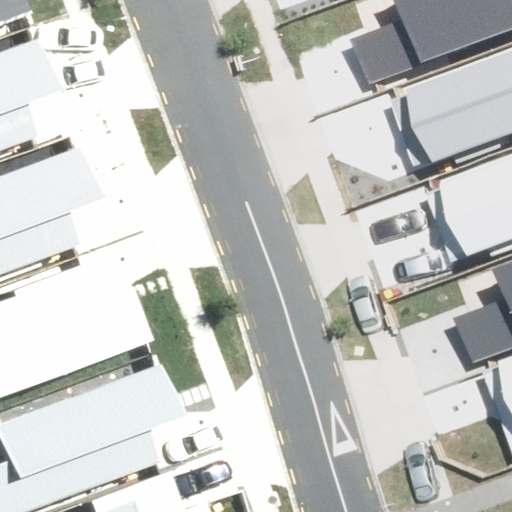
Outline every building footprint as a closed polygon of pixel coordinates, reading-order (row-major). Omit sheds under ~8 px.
[(0,0),(0,25),(35,13),(29,0),(0,0)] [(351,42),(367,85),(511,32),(511,0),(388,0),(398,25),(351,42)] [(0,149),(32,138),(17,98),(54,84),(39,44),(0,58),(0,149)] [(511,54),(401,92),(423,159),(511,129),(511,54)] [(0,277),(70,251),(55,211),(92,198),(77,157),(0,185),(0,277)] [(511,158),(432,185),(455,252),(511,232),(511,158)] [(452,317),(468,360),(511,343),(511,258),(487,268),(499,300),(452,317)] [(0,300),(0,379),(134,336),(121,294),(92,304),(78,263),(2,287),(6,299),(0,300)] [(511,361),(489,370),(511,437),(511,436),(511,361)] [(0,468),(0,511),(21,511),(146,466),(132,426),(168,413),(153,372),(0,428),(0,458),(3,467),(0,468)] [(105,511),(138,511),(135,502),(105,511)]
